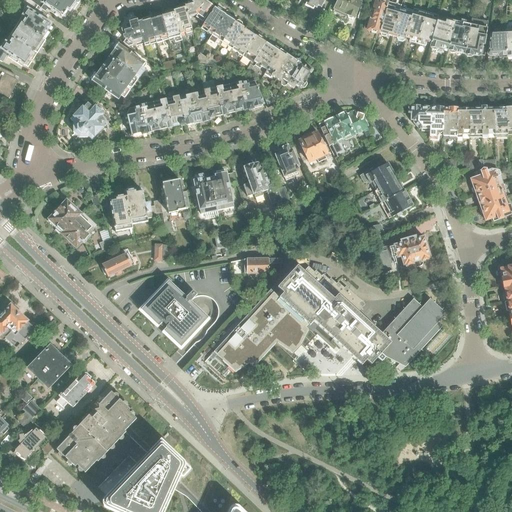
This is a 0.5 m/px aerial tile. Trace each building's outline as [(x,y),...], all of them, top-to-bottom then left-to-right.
[(18,23),(43,39),(52,25),(36,14),(37,14),(34,12),(38,6),(29,0),(24,0),(27,5),(25,11),(18,23)] [(29,0),(38,6),(46,12),(48,9),(51,11),(52,10),(62,18),(67,11),(70,12),(77,2),(75,0),(29,0)] [(196,18),(204,23),(210,15),(208,14),(213,8),(213,7),(203,0),(191,0),(192,2),(184,5),(188,18),(189,18),(198,15),(196,18)] [(306,0),(306,1),(316,7),(316,6),(321,9),(325,0),(306,0)] [(359,7),(358,0),(336,0),(337,4),(334,9),(347,15),(347,16),(348,18),(351,20),(353,19),(359,7)] [(379,34),(389,2),(383,0),(382,3),(374,0),(369,17),(371,18),(368,30),(370,31),(371,33),(375,34),(377,33),(379,34)] [(388,36),(392,37),(400,10),(399,10),(401,5),(389,2),(379,34),(380,34),(381,37),(385,38),(387,36),(388,36)] [(174,11),(182,41),(184,40),(183,36),(185,36),(184,34),(190,32),(192,31),(191,27),(189,18),(188,18),(184,5),(178,7),(177,9),(177,10),(174,11)] [(212,36),(225,15),(221,13),(222,13),(221,10),(217,7),(215,8),(210,15),(204,23),(201,29),(212,36)] [(405,41),(405,38),(413,14),(404,11),(400,10),(392,37),(396,38),(396,39),(398,41),(402,42),(405,41)] [(181,41),(182,41),(174,11),(173,11),(165,13),(166,15),(162,16),(169,40),(169,41),(173,40),(174,43),(181,41)] [(219,46),(222,43),(235,22),(232,20),(233,18),(226,13),(225,15),(212,36),(209,41),(215,45),(215,44),(219,46)] [(414,46),(417,44),(425,15),(417,13),(416,15),(413,14),(405,38),(410,39),(409,42),(410,45),(414,46)] [(157,43),(169,40),(162,16),(160,15),(155,16),(154,19),(150,20),(157,43)] [(426,44),(430,45),(437,21),(431,19),(432,17),(425,15),(417,44),(425,47),(426,44)] [(145,47),(157,43),(150,20),(149,17),(141,20),(142,21),(138,22),(143,42),(145,47)] [(447,51),(454,22),(437,18),(437,21),(430,45),(429,48),(430,48),(431,50),(433,51),(435,51),(437,50),(438,50),(442,51),(444,50),(447,51)] [(143,42),(138,22),(137,20),(135,19),(130,20),(129,22),(129,24),(127,25),(126,26),(126,28),(121,30),(124,38),(126,40),(123,43),(127,46),(128,47),(143,42)] [(470,26),(464,55),(465,55),(466,57),(468,58),(470,58),(472,57),(473,57),(473,56),(478,57),(480,56),(484,57),(487,42),(485,42),(488,23),(471,20),(470,26)] [(232,50),(245,29),(242,27),(242,24),(238,22),(235,22),(222,43),(228,46),(227,47),(232,50)] [(470,26),(454,22),(447,51),(448,51),(449,53),(451,54),(453,54),(455,53),(464,55),(470,26)] [(34,52),(43,39),(18,23),(9,36),(34,52)] [(243,57),(255,37),(252,35),(253,32),(246,28),(245,29),(232,50),(238,54),(237,54),(242,57),(243,57)] [(499,58),(506,58),(505,34),(490,33),(489,44),(489,49),(488,49),(487,55),(489,57),(498,56),(499,58)] [(256,36),(255,37),(243,57),(253,64),(254,62),(266,44),(263,41),(263,40),(262,38),(259,35),(256,36)] [(34,52),(9,36),(0,49),(0,50),(0,51),(0,61),(9,66),(12,61),(18,64),(19,62),(25,66),(34,52)] [(110,56),(140,78),(145,71),(142,68),(145,64),(118,44),(114,49),(115,50),(110,56)] [(266,44),(254,62),(256,64),(255,66),(260,70),(261,67),(267,71),(280,50),(273,46),(272,48),(266,44)] [(272,76),(276,79),(290,58),(286,55),(287,54),(280,50),(267,71),(264,74),(270,78),(272,76)] [(210,61),(200,53),(198,57),(199,64),(207,65),(210,61)] [(140,78),(110,56),(100,70),(130,92),(130,91),(135,95),(138,92),(133,88),(140,78)] [(290,58),(276,79),(281,82),(281,85),(284,87),(286,86),(287,86),(293,90),(296,86),(300,89),(301,88),(302,89),(305,88),(307,85),(306,83),(305,82),(310,74),(312,74),(313,72),(312,70),(311,69),(309,69),(308,70),(304,67),(300,65),(301,64),(300,62),(296,60),(294,60),(290,58)] [(251,74),(255,69),(250,65),(245,72),(251,74)] [(0,68),(0,94),(5,97),(10,99),(15,86),(17,81),(14,79),(15,76),(0,68)] [(130,92),(100,70),(96,77),(95,76),(92,81),(119,100),(121,96),(125,99),(130,92)] [(242,84),(248,110),(248,111),(253,110),(253,109),(261,107),(263,105),(262,105),(264,105),(262,100),(259,93),(263,91),(259,82),(257,86),(256,82),(247,84),(246,83),(242,84)] [(240,83),(230,85),(236,113),(248,110),(242,84),(240,85),(240,83)] [(236,113),(230,85),(217,88),(223,116),(236,113)] [(210,119),(223,116),(217,88),(204,91),(210,119)] [(210,119),(204,91),(203,92),(203,93),(191,96),(198,122),(202,121),(204,122),(209,121),(210,120),(209,119),(210,119)] [(276,100),(267,94),(264,98),(267,106),(275,102),(276,100)] [(193,123),(198,122),(191,96),(178,99),(185,125),(187,126),(192,125),(193,123)] [(172,128),(185,125),(178,99),(178,97),(166,100),(172,128)] [(159,131),(153,103),(145,105),(144,99),(139,100),(140,106),(147,134),(159,131)] [(172,128),(166,100),(153,103),(159,131),(172,128)] [(108,123),(104,119),(103,118),(101,118),(104,115),(94,106),(93,108),(88,104),(83,108),(82,108),(73,117),(80,123),(77,126),(77,130),(74,134),(79,139),(83,135),(85,134),(88,131),(94,137),(108,123)] [(147,134),(140,106),(140,107),(133,109),(134,111),(127,113),(128,117),(126,120),(127,126),(130,129),(132,135),(133,136),(134,137),(142,135),(142,136),(147,134)] [(418,130),(430,130),(430,109),(430,108),(428,106),(424,106),(422,108),(420,108),(410,107),(408,109),(408,113),(407,113),(407,114),(410,114),(410,116),(411,117),(411,121),(413,121),(413,124),(418,130)] [(430,109),(430,130),(430,138),(435,139),(435,136),(443,136),(443,109),(443,108),(441,107),(437,107),(435,108),(435,109),(430,109)] [(448,109),(443,109),(443,136),(443,137),(456,137),(457,110),(457,109),(455,107),(451,107),(448,109)] [(469,109),(470,136),(469,136),(469,138),(476,138),(476,136),(481,136),(481,107),(475,107),(473,109),(469,109)] [(481,107),(481,136),(482,136),(482,138),(488,138),(488,135),(494,135),(493,109),(492,107),(481,107)] [(508,137),(506,109),(506,108),(504,107),(499,107),(497,109),(493,109),(494,135),(494,138),(501,138),(501,135),(507,135),(508,137)] [(457,110),(456,137),(457,138),(463,138),(463,136),(469,136),(470,136),(469,109),(468,108),(463,108),(461,109),(461,110),(457,110)] [(321,131),(329,147),(331,146),(337,158),(342,156),(344,156),(346,156),(348,154),(349,153),(357,149),(352,138),(352,137),(357,135),(361,144),(373,137),(369,129),(364,117),(364,115),(357,113),(356,115),(355,111),(346,115),(346,114),(343,113),(338,116),(336,119),(333,121),(332,119),(318,125),(321,131)] [(300,141),(299,142),(300,145),(305,155),(309,163),(318,159),(320,163),(320,164),(321,164),(322,164),(323,164),(324,164),(324,163),(324,162),(325,162),(325,161),(324,161),(326,160),(324,156),(327,154),(316,130),(299,138),(300,141)] [(299,168),(292,151),(290,152),(287,146),(282,148),(284,152),(275,156),(284,178),(284,177),(285,181),(299,175),(298,173),(299,172),(297,168),(299,168)] [(482,160),(469,161),(469,169),(478,164),(481,170),(483,169),(483,167),(482,161),(482,160)] [(495,160),(482,161),(483,167),(483,169),(486,169),(487,171),(491,169),(496,170),(495,160)] [(455,169),(456,161),(444,166),(448,172),(455,169)] [(281,201),(278,189),(277,187),(272,189),(271,184),(268,185),(263,169),(260,170),(258,164),(253,166),(253,165),(244,168),(249,184),(243,186),(247,197),(253,195),(253,197),(255,196),(256,199),(264,196),(263,192),(267,191),(271,205),(281,201)] [(374,192),(396,179),(391,171),(392,171),(389,165),(388,165),(387,164),(378,169),(377,167),(360,177),(364,184),(367,182),(369,185),(374,192)] [(469,169),(466,171),(467,171),(469,176),(476,173),(477,177),(471,180),(473,186),(472,189),(473,193),(476,194),(502,186),(502,184),(499,177),(500,177),(501,175),(499,171),(497,170),(496,170),(491,169),(487,171),(486,169),(483,169),(481,170),(478,164),(469,169)] [(345,179),(356,173),(352,168),(342,174),(345,179)] [(210,179),(218,211),(234,208),(233,206),(232,202),(234,202),(227,174),(225,175),(224,171),(216,173),(217,177),(215,177),(215,178),(210,179)] [(202,215),(218,211),(210,179),(205,180),(205,179),(203,180),(202,176),(194,177),(195,181),(193,182),(201,210),(202,215)] [(374,192),(381,205),(404,192),(403,191),(400,186),(397,180),(396,180),(396,179),(374,192)] [(160,205),(163,217),(164,221),(166,233),(173,231),(171,222),(167,222),(166,216),(168,216),(168,214),(176,212),(177,211),(184,210),(185,209),(189,208),(185,193),(181,193),(180,190),(183,189),(183,186),(181,187),(180,180),(162,184),(163,187),(162,187),(163,191),(164,191),(166,204),(160,205)] [(502,186),(476,194),(476,195),(480,207),(506,198),(502,186)] [(278,189),(281,201),(283,204),(290,201),(285,187),(278,189)] [(127,196),(132,227),(148,224),(147,220),(153,219),(152,214),(156,213),(155,207),(150,208),(149,203),(145,204),(142,191),(137,192),(137,190),(125,192),(126,196),(127,196)] [(404,192),(381,205),(389,219),(397,215),(398,216),(404,212),(403,211),(407,209),(407,210),(411,208),(410,207),(412,206),(407,198),(408,198),(405,192),(404,192)] [(98,196),(101,207),(107,206),(104,194),(98,196)] [(94,209),(101,207),(98,196),(91,198),(94,209)] [(132,227),(127,196),(126,196),(114,198),(115,200),(110,201),(116,233),(133,230),(132,227)] [(480,207),(479,209),(480,214),(483,215),(485,221),(492,219),(493,222),(502,219),(502,218),(510,215),(511,213),(506,198),(480,207)] [(62,234),(81,214),(67,201),(61,207),(60,205),(56,210),(54,213),(55,214),(49,220),(57,227),(55,228),(62,234)] [(163,217),(160,205),(160,201),(154,203),(155,207),(156,213),(157,218),(163,217)] [(81,214),(62,234),(76,248),(84,239),(85,239),(89,235),(88,233),(92,228),(85,221),(87,220),(81,214)] [(385,237),(380,225),(370,227),(373,238),(375,240),(385,237)] [(225,247),(222,235),(214,237),(217,248),(225,247)] [(429,255),(430,254),(429,251),(427,250),(426,246),(427,244),(426,241),(425,240),(424,240),(424,238),(416,240),(415,237),(401,241),(402,244),(395,246),(395,244),(377,249),(378,254),(377,254),(383,273),(392,270),(389,263),(388,258),(392,257),(392,258),(397,257),(398,258),(401,257),(404,265),(406,265),(406,267),(413,265),(412,263),(421,260),(422,262),(428,260),(428,258),(430,258),(429,255)] [(113,247),(110,240),(100,244),(102,250),(113,247)] [(132,266),(129,261),(133,259),(131,256),(128,257),(126,255),(125,255),(124,252),(108,260),(109,262),(102,266),(103,268),(102,269),(105,276),(106,275),(108,277),(132,266)] [(268,274),(268,264),(281,264),(282,264),(282,259),(247,260),(244,260),(244,274),(268,274)] [(503,288),(511,286),(511,266),(500,269),(502,278),(501,278),(503,288)] [(282,283),(279,281),(214,353),(235,372),(249,364),(253,368),(254,368),(276,343),(277,344),(291,353),(293,355),(301,346),(309,331),(308,330),(306,328),(308,325),(310,326),(314,322),(328,335),(321,343),(325,351),(327,349),(333,339),(362,366),(366,361),(371,365),(377,359),(381,363),(385,359),(384,358),(385,357),(405,368),(408,365),(443,326),(438,322),(446,314),(430,299),(422,307),(413,299),(382,334),(358,312),(365,305),(345,287),(344,289),(338,283),(336,285),(330,279),(329,281),(323,275),(321,277),(315,271),(314,273),(308,267),(303,272),(297,267),(282,283)] [(208,319),(191,302),(197,295),(193,291),(186,298),(169,281),(141,310),(159,327),(161,324),(162,325),(160,327),(163,330),(165,327),(166,328),(163,331),(181,348),(208,319)] [(504,302),(511,300),(511,286),(503,288),(504,293),(502,293),(504,302)] [(35,330),(27,322),(28,321),(11,305),(2,314),(0,312),(0,311),(0,337),(3,341),(6,339),(16,349),(24,340),(25,341),(35,330)] [(70,363),(64,357),(63,359),(57,354),(59,352),(53,346),(51,348),(50,347),(29,369),(48,388),(70,366),(69,365),(70,363)] [(84,401),(97,388),(94,386),(95,385),(90,381),(91,380),(90,380),(90,377),(86,373),(84,374),(83,373),(61,397),(73,408),(82,399),(84,401)] [(7,377),(0,385),(0,387),(3,391),(12,382),(7,377)] [(129,427),(136,419),(128,412),(130,410),(111,392),(99,405),(99,409),(93,411),(56,450),(75,468),(77,466),(85,474),(97,461),(98,462),(126,433),(125,432),(126,430),(129,427)] [(31,401),(23,410),(25,412),(27,414),(36,405),(31,401)] [(36,405),(27,414),(32,419),(40,411),(41,410),(36,405)] [(0,414),(0,432),(0,433),(3,435),(9,429),(6,426),(7,426),(1,420),(5,415),(2,412),(0,414)] [(25,412),(17,421),(25,428),(32,419),(27,414),(25,412)] [(167,433),(161,439),(152,449),(129,427),(126,430),(131,434),(132,435),(149,452),(147,454),(142,460),(133,451),(130,454),(129,456),(128,456),(129,457),(137,464),(125,477),(107,496),(104,499),(103,500),(103,502),(103,504),(103,506),(104,507),(106,509),(113,511),(256,511),(228,484),(224,488),(167,433)] [(23,461),(45,438),(37,430),(35,428),(32,431),(24,436),(24,435),(19,436),(20,440),(18,442),(21,446),(15,452),(23,461)] [(49,438),(54,443),(63,433),(58,429),(49,438)] [(54,443),(49,438),(49,439),(51,441),(42,450),(47,455),(57,445),(54,443)] [(47,458),(32,477),(37,481),(43,474),(48,467),(52,461),(47,458)]
